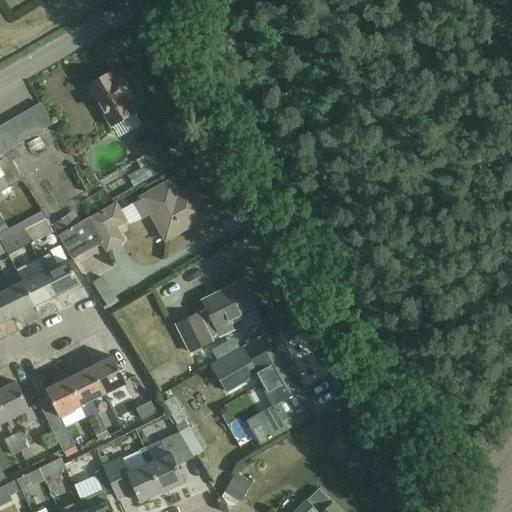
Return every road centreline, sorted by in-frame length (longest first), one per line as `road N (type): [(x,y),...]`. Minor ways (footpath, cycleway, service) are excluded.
road 1 (unclassified): [(421,511),(142,3)]
road 2 (residential): [(0,82),(142,3)]
